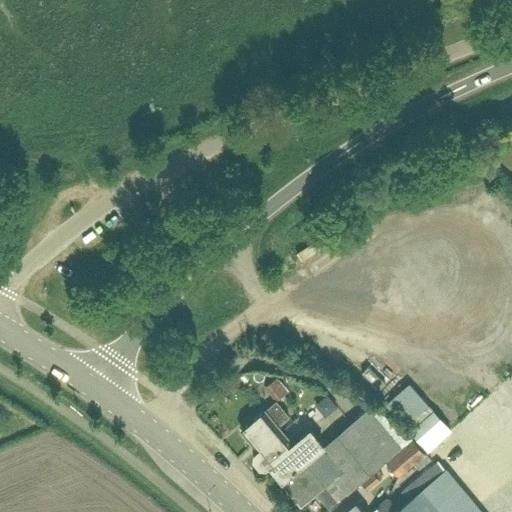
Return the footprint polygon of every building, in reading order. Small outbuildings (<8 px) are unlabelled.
[(305,260),(326,248),(318,233),(297,245),(305,260)] [(278,395),(289,387),(279,372),(268,380),(278,395)] [(416,436),(435,449),(455,422),(418,396),(408,410),(425,423),(416,436)] [(301,501),(323,482),(331,490),(322,498),(328,505),(400,445),(367,406),(323,443),(310,427),(292,442),(277,424),(288,414),(275,399),(240,429),(257,449),(254,452),(253,457),(259,464),(265,465),(268,462),(281,477),(301,501)] [(403,467),(409,462),(421,452),(409,438),(391,454),(403,467)] [(469,477),(491,460),(481,448),(459,465),(469,477)] [(481,511),(436,458),(400,488),(408,497),(397,506),(387,494),(386,495),(366,511),(367,511),(481,511)] [(360,480),(366,486),(378,477),(372,470),(360,480)] [(490,511),(507,511),(511,508),(511,492),(510,490),(488,508),(490,511)] [(367,511),(366,511),(354,496),(341,507),(345,511),(367,511)]
